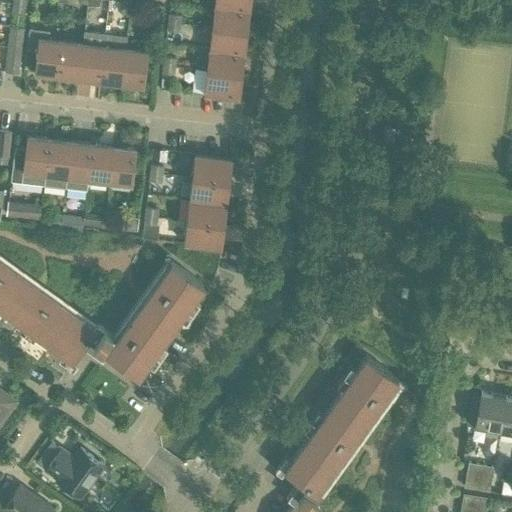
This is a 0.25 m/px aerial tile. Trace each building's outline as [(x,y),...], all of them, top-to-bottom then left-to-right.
[(65,0),(57,0),(56,7),(64,8),(65,0)] [(129,13),(131,1),(123,0),(121,13),(129,13)] [(249,9),(250,0),(214,0),(214,5),(249,9)] [(137,14),(139,2),(131,1),(129,13),(137,14)] [(24,12),(26,4),(13,3),(12,11),(24,12)] [(247,31),(249,9),(214,5),(212,27),(247,31)] [(180,23),(181,15),(169,13),(168,21),(180,23)] [(179,31),(180,23),(168,21),(167,29),(179,31)] [(244,53),(247,31),(212,27),(209,48),(244,53)] [(48,38),(49,30),(29,28),(26,49),(37,51),(34,71),(57,74),(61,39),(48,38)] [(100,79),(105,33),(84,30),(82,42),(78,77),(100,79)] [(121,82),(125,47),(127,35),(105,33),(100,79),(121,82)] [(20,47),(21,39),(9,38),(8,46),(20,47)] [(82,42),(61,39),(57,74),(78,77),(82,42)] [(18,64),(19,55),(20,47),(8,46),(6,63),(18,64)] [(143,85),(148,50),(125,47),(121,82),(143,85)] [(241,74),(244,53),(209,48),(207,70),(241,74)] [(175,66),(176,57),(164,56),(163,65),(175,66)] [(174,73),(175,66),(163,65),(162,72),(174,73)] [(239,96),(241,74),(207,70),(204,92),(239,96)] [(384,126),(383,140),(386,141),(392,141),(393,141),(394,128),(384,126)] [(0,153),(7,155),(10,131),(0,129),(0,153)] [(43,185),(49,138),(27,135),(25,147),(15,146),(10,181),(43,185)] [(66,175),(71,140),(49,138),(43,185),(64,187),(66,175)] [(88,178),(92,143),(71,140),(66,175),(88,178)] [(109,180),(113,145),(92,143),(88,178),(109,180)] [(113,145),(109,180),(132,183),(136,148),(113,145)] [(229,181),(231,159),(194,154),(192,176),(229,181)] [(162,173),(163,165),(151,164),(150,171),(162,173)] [(161,181),(162,173),(150,171),(149,180),(161,181)] [(226,202),(229,181),(192,176),(189,198),(226,202)] [(224,224),(226,202),(189,198),(187,220),(224,224)] [(23,216),(25,203),(8,201),(7,214),(23,216)] [(157,216),(158,208),(146,206),(145,215),(157,216)] [(82,223),(105,226),(107,216),(84,213),(82,223)] [(60,227),(62,215),(54,214),(52,226),(60,227)] [(136,229),(137,217),(123,215),(122,227),(136,229)] [(156,224),(157,216),(145,215),(144,222),(156,224)] [(73,228),(74,218),(63,216),(61,227),(73,228)] [(221,246),(224,224),(187,220),(184,242),(221,246)] [(95,329),(0,260),(0,309),(73,362),(85,345),(102,357),(106,353),(138,375),(203,284),(171,261),(116,337),(104,328),(104,329),(98,325),(95,329)] [(317,490),(398,377),(366,354),(284,468),(301,480),(288,497),(293,501),(285,511),(310,511),(309,511),(317,499),(317,498),(321,493),(317,490)] [(0,388),(0,420),(15,400),(0,388)] [(501,430),(507,395),(481,391),(474,425),(501,430)] [(511,431),(511,396),(507,395),(501,430),(511,431)] [(80,447),(73,456),(52,440),(36,462),(58,478),(57,479),(80,496),(82,493),(86,492),(91,485),(90,481),(103,463),(80,447)] [(492,478),(494,465),(469,461),(466,474),(492,478)] [(490,491),(492,478),(466,474),(464,486),(490,491)] [(50,511),(53,508),(19,484),(8,499),(0,493),(0,511),(50,511)] [(487,509),(489,497),(463,493),(461,505),(487,509)]
